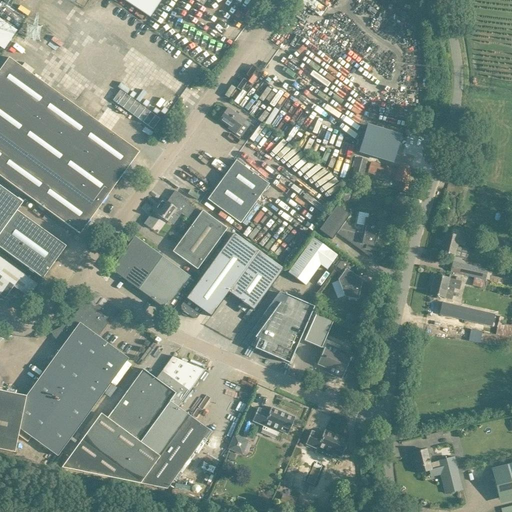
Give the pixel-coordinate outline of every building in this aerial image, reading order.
[(123,0),(150,17),(161,0),(123,0)] [(0,46),(4,50),(17,30),(0,18),(0,46)] [(0,69),(0,176),(80,234),(98,209),(105,199),(132,161),(139,152),(9,58),(0,69)] [(154,130),(164,115),(152,107),(142,122),(154,130)] [(228,129),(235,134),(242,124),(248,128),(250,125),(229,107),(219,119),(229,127),(228,129)] [(363,176),(372,140),(361,137),(352,174),(363,176)] [(224,173),(228,166),(215,158),(211,165),(224,173)] [(207,200),(216,206),(240,224),(269,184),(236,161),(207,200)] [(367,172),(401,183),(398,191),(407,193),(410,185),(406,184),(411,168),(399,165),(397,170),(370,162),(367,172)] [(0,247),(42,279),(66,246),(17,211),(22,203),(0,186),(0,247)] [(194,223),(172,252),(197,270),(227,229),(202,211),(201,213),(188,204),(190,202),(175,191),(167,202),(162,199),(153,211),(167,221),(173,213),(179,217),(181,214),(194,223)] [(344,221),(349,215),(336,206),(319,230),(331,239),(336,233),(371,258),(373,251),(375,251),(380,231),(377,230),(379,221),(364,218),(361,233),(344,221)] [(229,293),(258,251),(233,233),(186,298),(181,306),(181,310),(193,319),(197,318),(202,311),(211,317),(229,293)] [(466,239),(459,237),(445,234),(440,253),(454,256),(457,245),(464,247),(466,239)] [(111,269),(138,290),(162,257),(134,237),(111,269)] [(288,273),(305,285),(320,265),(327,270),(337,256),(313,238),(288,273)] [(283,269),(258,251),(229,293),(254,311),(283,269)] [(29,279),(0,257),(0,295),(5,299),(13,287),(28,297),(37,285),(29,279)] [(162,257),(138,290),(166,310),(190,277),(162,257)] [(343,275),(339,280),(345,296),(357,299),(361,281),(351,274),(355,268),(342,259),(335,269),(343,275)] [(453,262),(450,271),(474,277),(486,280),(489,280),(489,281),(501,284),(511,285),(511,279),(501,278),(490,276),(491,272),(487,272),(488,270),(453,262)] [(320,284),(329,275),(325,272),(321,276),(318,273),(314,278),(320,284)] [(431,274),(428,287),(432,288),(430,295),(445,299),(447,289),(456,291),(460,275),(447,272),(446,278),(431,274)] [(474,277),(472,286),(484,288),(485,281),(486,280),(474,277)] [(255,349),(290,364),(314,307),(286,294),(255,338),(259,339),(255,349)] [(0,449),(14,453),(15,451),(17,439),(18,435),(28,442),(31,437),(57,456),(123,367),(128,359),(98,337),(111,320),(111,319),(100,311),(96,308),(95,308),(87,302),(83,307),(82,308),(82,309),(81,310),(80,311),(79,312),(78,313),(77,314),(77,315),(76,315),(75,316),(74,317),(74,318),(73,318),(72,319),(71,320),(70,321),(69,321),(68,322),(67,323),(66,324),(65,324),(64,325),(63,326),(62,326),(62,327),(61,327),(60,327),(60,328),(59,328),(58,328),(58,329),(57,329),(56,330),(55,330),(54,331),(53,331),(52,331),(51,332),(50,332),(49,332),(50,333),(51,332),(51,333),(52,333),(52,334),(52,335),(52,336),(53,336),(53,337),(54,337),(54,338),(55,338),(55,339),(56,340),(57,340),(63,345),(26,396),(0,390),(0,449)] [(442,303),(440,313),(490,325),(491,325),(494,315),(492,315),(442,303)] [(321,349),(333,321),(316,314),(304,341),(321,349)] [(497,326),(495,334),(511,336),(511,325),(502,325),(503,317),(499,316),(497,326)] [(317,364),(330,369),(328,373),(342,379),(350,359),(337,353),(339,349),(326,344),(317,364)] [(140,484),(167,489),(210,430),(178,407),(205,370),(172,356),(156,379),(143,369),(137,377),(107,418),(101,414),(61,468),(140,484)] [(262,430),(276,436),(278,430),(288,434),(295,418),(271,407),(269,413),(258,408),(252,421),(264,426),(262,430)] [(317,449),(315,453),(329,459),(331,453),(341,457),(348,441),(324,430),(322,436),(311,431),(307,440),(305,444),(317,449)] [(234,435),(229,449),(242,455),(248,441),(234,435)] [(437,461),(438,462),(430,464),(426,450),(409,454),(411,462),(415,461),(418,474),(439,468),(446,494),(462,489),(454,457),(437,461)] [(511,469),(492,475),(498,498),(511,494),(511,469)] [(283,494),(280,502),(289,506),(292,497),(283,494)]
